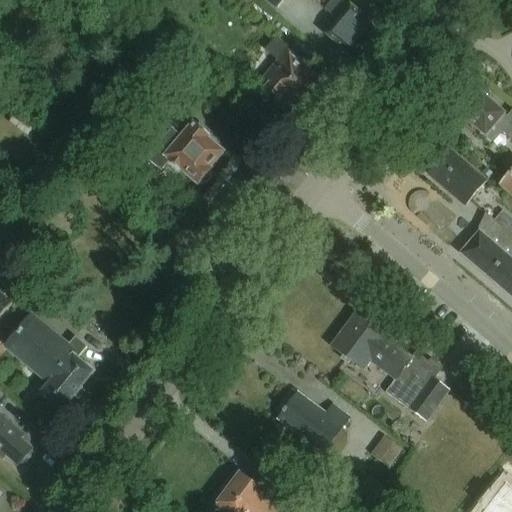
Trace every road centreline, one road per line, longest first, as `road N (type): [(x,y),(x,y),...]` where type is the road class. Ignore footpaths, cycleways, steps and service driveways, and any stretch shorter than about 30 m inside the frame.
road 1 (secondary): [(73,511),(315,186)]
road 2 (unclassified): [(511,354),(315,186)]
road 3 (secondary): [(315,186),(458,0)]
